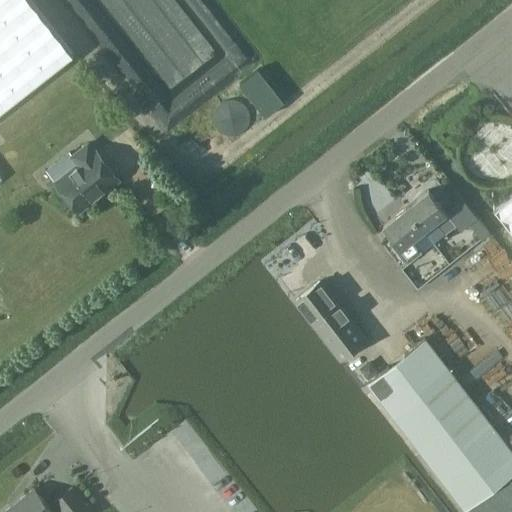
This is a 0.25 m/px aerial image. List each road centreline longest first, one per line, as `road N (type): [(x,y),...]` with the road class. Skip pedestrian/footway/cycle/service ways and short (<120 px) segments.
road 1 (unclassified): [(0,426),(511,24)]
road 2 (unknown): [(297,192),(364,277),(455,304),(511,353)]
road 3 (unknown): [(62,377),(162,511)]
